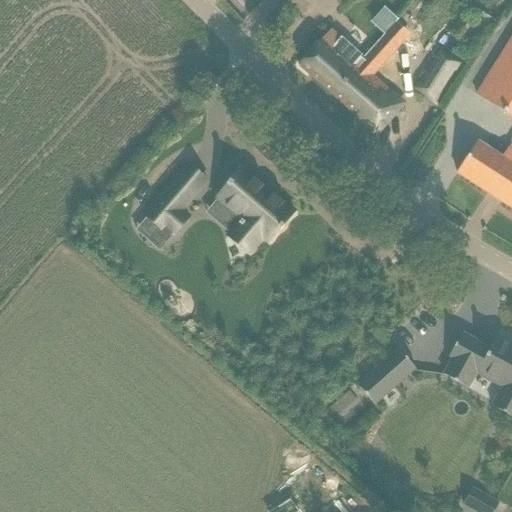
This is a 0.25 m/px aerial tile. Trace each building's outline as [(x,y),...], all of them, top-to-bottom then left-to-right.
[(496,19),(507,0),(487,0),(481,10),(496,19)] [(390,53),(399,42),(408,33),(399,25),(396,23),(395,22),(384,34),(377,42),(383,47),(390,53)] [(329,32),(298,67),(334,98),(376,134),(402,104),(376,81),(386,70),(367,53),(357,64),(353,70),(336,54),(344,45),(329,32)] [(511,37),(476,96),(511,118),(511,37)] [(461,62),(439,50),(414,91),(435,104),(461,62)] [(467,157),(456,174),(487,194),(500,202),(511,209),(511,151),(508,149),(502,158),(477,142),(467,157)] [(239,171),(215,198),(241,220),(226,237),(244,253),(248,256),(261,239),(261,238),(268,244),(294,214),(270,192),(267,196),(239,171)] [(144,217),(171,240),(189,218),(180,211),(193,197),(174,181),(144,217)] [(196,324),(190,332),(199,340),(205,332),(196,324)] [(460,335),(446,359),(449,361),(473,375),(476,376),(478,372),(502,385),(490,406),(511,418),(511,349),(494,339),(487,351),(460,335)] [(395,349),(355,385),(373,406),(413,370),(395,349)] [(472,489),(463,505),(475,511),(493,511),(498,504),(472,489)]
